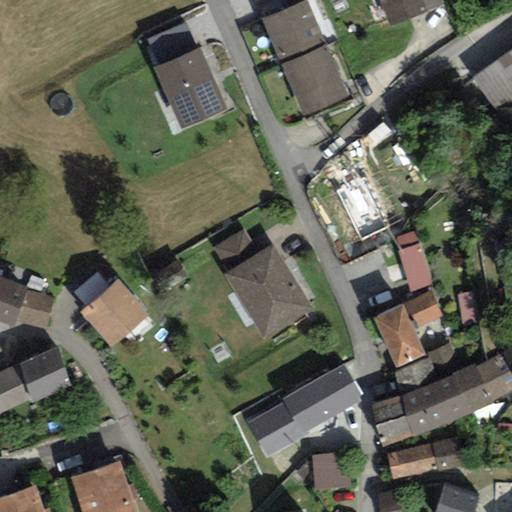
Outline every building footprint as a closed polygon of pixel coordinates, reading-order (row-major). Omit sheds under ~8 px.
[(295,0),(261,15),(280,60),(325,40),(307,0),(295,0)] [(379,0),(380,2),(390,27),(428,12),(422,0),(379,0)] [(422,0),(428,12),(444,6),(441,0),(422,0)] [(325,40),(280,60),(302,112),(347,93),(325,40)] [(201,42),(154,62),(180,124),(227,104),(201,42)] [(511,50),(469,79),(511,141),(511,50)] [(273,239),(223,269),(263,335),(313,305),(273,239)] [(411,289),(434,283),(424,246),(401,252),(411,289)] [(28,283),(0,272),(0,316),(12,321),(13,318),(45,326),(52,296),(25,289),(28,283)] [(80,305),(109,343),(148,312),(117,275),(80,305)] [(431,288),(374,313),(395,362),(424,349),(414,327),(442,315),(431,288)] [(58,341),(19,358),(20,361),(31,400),(70,381),(58,341)] [(450,342),(427,351),(429,355),(437,376),(455,369),(460,367),(450,342)] [(511,344),(503,349),(504,352),(511,366),(511,344)] [(460,367),(455,369),(471,411),(494,400),(492,396),(511,388),(511,366),(504,352),(478,364),(477,359),(460,367)] [(391,370),(399,392),(437,376),(429,355),(391,370)] [(341,359),(248,417),(261,437),(295,416),(305,431),(364,395),(341,359)] [(0,370),(0,413),(31,400),(20,361),(0,370)] [(437,376),(399,392),(415,433),(471,411),(455,369),(437,376)] [(415,433),(399,392),(371,402),(382,443),(415,433)] [(460,434),(387,451),(394,481),(467,464),(460,434)] [(344,449),(308,454),(313,488),(349,483),(344,449)] [(137,511),(120,456),(71,472),(83,511),(137,511)] [(44,511),(37,483),(0,492),(0,511),(44,511)] [(473,511),(479,496),(444,483),(432,511),(473,511)] [(402,511),(399,488),(378,491),(381,511),(402,511)]
